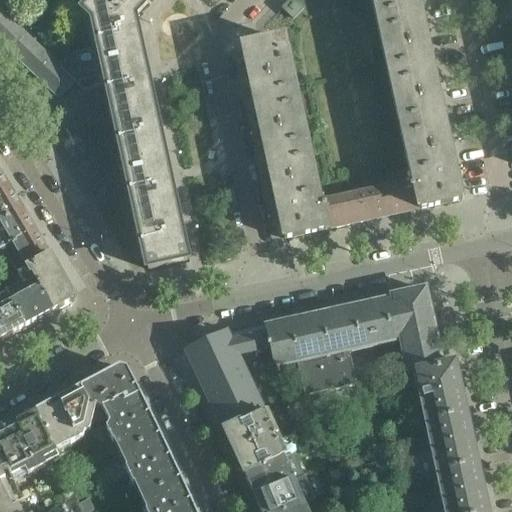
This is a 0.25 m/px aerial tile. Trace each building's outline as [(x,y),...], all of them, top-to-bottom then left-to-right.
[(100,9),(109,0),(93,0),(89,5),(99,48),(94,49),(101,77),(87,80),(89,90),(103,87),(137,245),(152,241),(146,216),(135,165),(124,114),(112,63),(100,9)] [(142,56),(134,17),(131,18),(111,0),(109,0),(100,9),(112,63),(142,56)] [(135,17),(151,0),(111,0),(131,18),(134,17),(135,17)] [(294,20),(304,9),(295,0),(291,0),(282,9),(294,20)] [(426,43),(416,0),(374,0),(386,51),(426,43)] [(0,28),(9,19),(0,10),(0,28)] [(34,42),(9,19),(0,28),(0,42),(18,59),(34,42)] [(289,73),(282,41),(253,47),(243,49),(250,81),(289,73)] [(58,66),(58,65),(34,42),(18,59),(42,83),(58,66)] [(437,95),(426,43),(386,51),(398,104),(437,95)] [(101,77),(94,49),(69,54),(58,65),(58,66),(75,82),(74,83),(83,91),(89,90),(87,80),(101,77)] [(153,107),(142,56),(112,63),(124,114),(153,107)] [(74,83),(75,82),(58,66),(42,83),(59,99),(74,83)] [(301,125),(289,73),(250,81),(261,134),(301,125)] [(449,147),(437,95),(398,104),(409,156),(449,147)] [(165,158),(153,107),(124,114),(135,165),(165,158)] [(312,177),(301,125),(261,134),(273,186),(312,177)] [(460,201),(449,147),(409,156),(415,182),(405,184),(412,212),(460,201)] [(176,209),(165,158),(135,165),(146,216),(176,209)] [(0,198),(10,192),(0,176),(0,198)] [(333,229),(327,201),(318,203),(312,177),(273,186),(285,240),(333,229)] [(412,212),(405,184),(327,201),(333,229),(412,212)] [(0,227),(23,213),(10,192),(0,198),(0,227)] [(176,209),(146,216),(152,241),(137,245),(140,260),(145,259),(148,270),(187,261),(176,209)] [(36,234),(23,213),(0,227),(0,253),(3,254),(36,234)] [(51,261),(36,234),(3,254),(11,268),(14,265),(21,277),(51,261)] [(74,302),(51,261),(21,277),(12,282),(26,286),(34,281),(52,314),(74,302)] [(52,314),(34,281),(26,286),(24,292),(9,300),(25,329),(52,314)] [(443,368),(426,290),(391,298),(392,301),(267,328),(271,349),(277,373),(303,367),(302,364),(401,342),(408,376),(413,375),(443,368)] [(0,342),(25,329),(9,300),(0,304),(0,342)] [(264,415),(237,357),(241,355),(268,349),(268,350),(271,349),(267,328),(266,326),(226,335),(187,353),(224,433),(264,415)] [(461,391),(459,382),(458,383),(455,366),(443,368),(413,375),(419,400),(461,391)] [(140,397),(127,371),(119,369),(80,390),(90,407),(96,408),(104,410),(124,400),(126,404),(140,397)] [(93,425),(96,408),(90,407),(80,390),(59,402),(80,442),(85,439),(86,434),(84,430),(93,425)] [(466,416),(462,400),(463,400),(461,391),(419,400),(424,425),(466,416)] [(150,417),(140,397),(126,404),(124,400),(104,410),(111,424),(107,430),(113,443),(118,441),(124,454),(160,437),(150,417)] [(80,442),(59,402),(36,414),(55,449),(69,441),(72,446),(80,442)] [(300,414),(290,403),(282,406),(285,412),(291,420),(300,414)] [(58,456),(55,449),(36,414),(14,426),(40,473),(48,469),(45,463),(58,456)] [(296,454),(289,440),(275,438),(264,415),(224,433),(245,477),(279,461),(296,454)] [(469,433),(466,416),(424,425),(430,450),(472,441),(470,433),(469,433)] [(40,473),(14,426),(0,433),(0,451),(10,470),(15,479),(29,472),(32,477),(40,473)] [(171,459),(160,437),(124,454),(131,468),(125,470),(129,478),(171,459)] [(476,466),(473,451),(474,450),(472,441),(430,450),(435,475),(476,466)] [(10,470),(0,451),(0,475),(3,474),(10,470)] [(181,481),(171,459),(129,478),(133,486),(138,484),(144,497),(181,481)] [(284,511),(299,506),(289,484),(279,461),(245,477),(252,493),(259,511),(284,511)] [(485,501),(481,483),(480,483),(476,466),(435,475),(439,492),(443,511),(486,511),(484,501),(485,501)] [(194,511),(186,492),(181,481),(144,497),(150,511),(148,511),(194,511)] [(0,511),(21,511),(20,509),(13,511),(7,499),(0,502),(0,511)]
